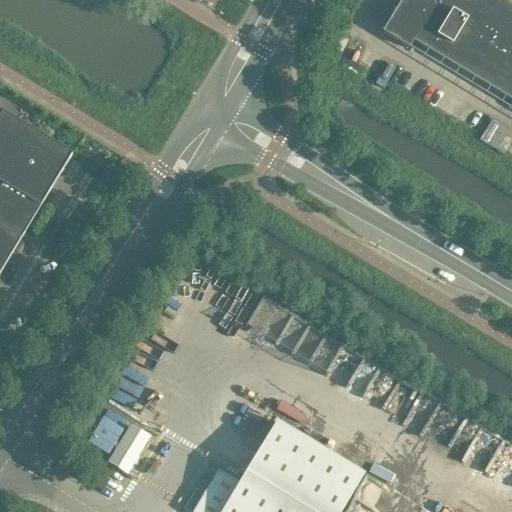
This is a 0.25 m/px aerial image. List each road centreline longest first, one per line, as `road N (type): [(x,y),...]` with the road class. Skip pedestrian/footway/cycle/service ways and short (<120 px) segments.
road 1 (tertiary): [(215,111),(0,447)]
road 2 (tertiary): [(215,111),(511,290)]
road 3 (unknown): [(381,0),(391,35),(511,112)]
road 4 (tertiary): [(277,0),(215,111)]
